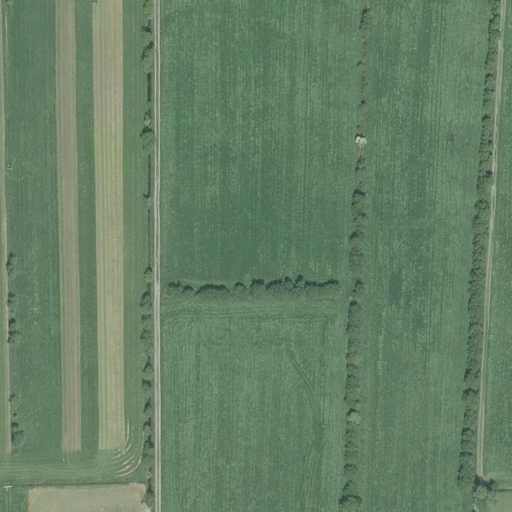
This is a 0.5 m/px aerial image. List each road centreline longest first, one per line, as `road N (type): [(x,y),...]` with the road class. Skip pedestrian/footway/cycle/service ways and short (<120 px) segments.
road 1 (track): [(476,511),(503,0)]
road 2 (track): [(158,511),(157,0)]
